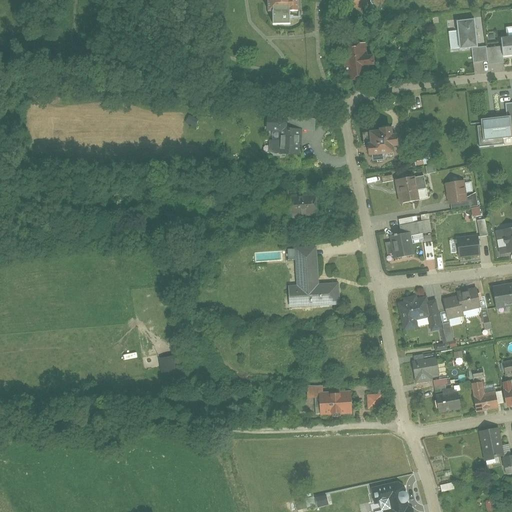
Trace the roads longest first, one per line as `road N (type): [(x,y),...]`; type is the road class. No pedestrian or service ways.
road 1 (track): [(348,104),(340,94),(215,89),(0,61)]
road 2 (residential): [(377,284),(348,104)]
road 3 (residential): [(511,74),(369,91),(348,104)]
road 4 (residential): [(411,433),(377,284)]
road 5 (residential): [(377,284),(511,268)]
